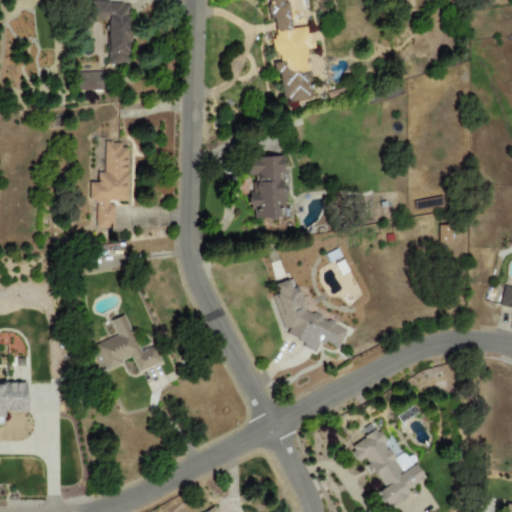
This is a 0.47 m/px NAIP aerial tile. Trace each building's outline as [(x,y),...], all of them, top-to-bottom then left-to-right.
[(267,0),(271,38),(270,38),(271,54),(278,54),(279,62),(271,63),(272,73),(278,73),(281,103),(310,100),(305,50),(314,49),(312,33),(306,34),(305,27),(288,29),(285,0),(267,0)] [(106,21),(105,64),(125,65),(127,3),(91,2),(90,20),(106,21)] [(76,91),(102,90),(102,72),(75,73),(76,91)] [(126,202),(126,148),(119,148),(119,142),(103,142),(103,172),(96,172),(96,182),(88,182),(88,202),(95,202),(95,228),(113,228),(113,202),(126,202)] [(283,157),(246,155),(245,175),(255,175),(255,184),(247,183),(246,208),(253,208),(253,219),(276,220),(277,209),(281,209),(283,157)] [(448,223),(437,222),(436,243),(446,244),(448,223)] [(345,330),(301,310),(291,279),(271,285),(281,313),(278,318),(282,328),(287,330),(285,335),(300,342),(302,348),(313,353),(316,346),(325,343),(337,348),(345,330)] [(511,287),(503,286),(497,306),(511,309),(511,287)] [(93,346),(104,370),(130,359),(136,373),(159,363),(152,346),(138,352),(122,315),(109,321),(115,336),(93,346)] [(24,381),(0,381),(0,424),(1,424),(1,411),(24,411),(24,381)] [(401,473),(374,431),(348,448),(357,462),(362,459),(381,488),(375,492),(384,507),(425,481),(415,464),(401,473)] [(399,471),(412,466),(405,452),(393,458),(399,471)]
